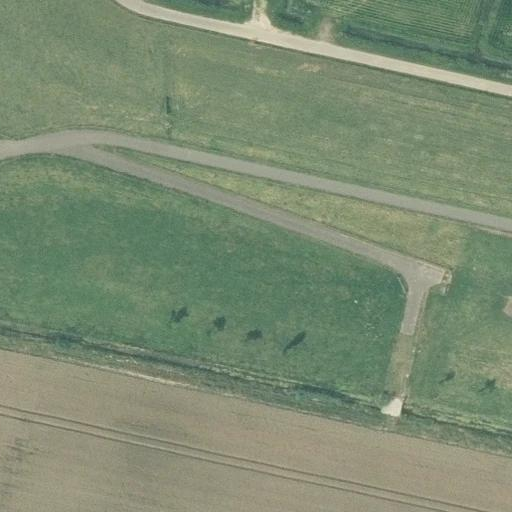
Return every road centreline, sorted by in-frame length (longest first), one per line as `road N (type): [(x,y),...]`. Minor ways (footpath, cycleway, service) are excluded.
road 1 (track): [(395,387),(421,272),(114,163),(67,138)]
road 2 (unclassified): [(511,90),(123,0)]
